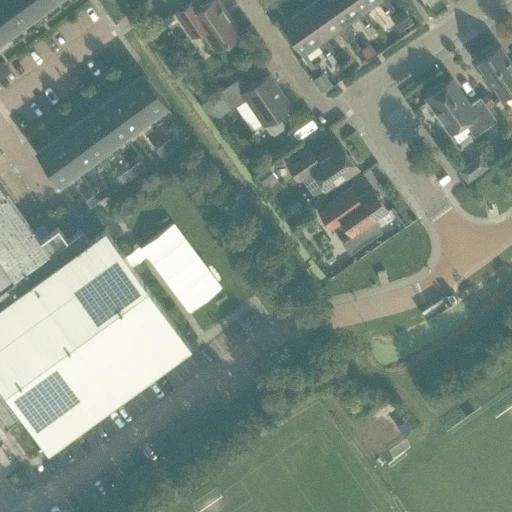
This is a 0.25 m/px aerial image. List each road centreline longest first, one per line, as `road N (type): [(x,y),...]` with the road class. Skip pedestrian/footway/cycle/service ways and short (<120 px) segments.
road 1 (residential): [(22,511),(279,331),(414,298),(473,258)]
road 2 (residential): [(473,258),(355,99)]
road 3 (residential): [(355,99),(328,119),(244,0)]
road 4 (residential): [(355,99),(499,0)]
road 5 (residential): [(106,35),(0,109)]
